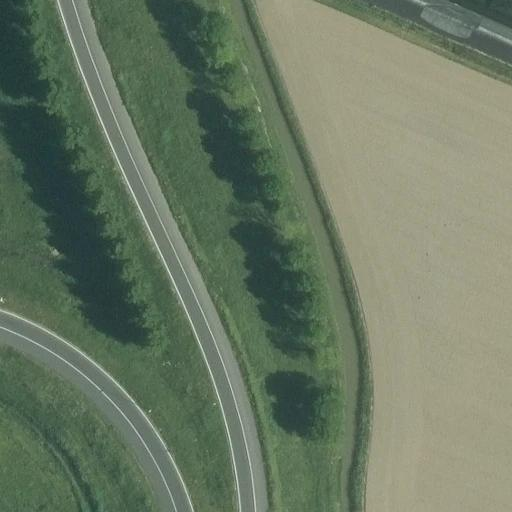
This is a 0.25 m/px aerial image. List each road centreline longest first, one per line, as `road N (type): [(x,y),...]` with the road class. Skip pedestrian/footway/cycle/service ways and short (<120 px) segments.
road 1 (motorway): [(247,511),(216,364),(65,0)]
road 2 (motorway): [(0,319),(71,354),(108,385),(169,470),(183,511)]
